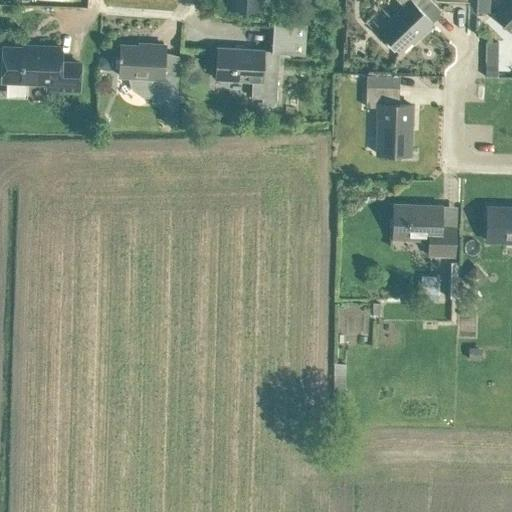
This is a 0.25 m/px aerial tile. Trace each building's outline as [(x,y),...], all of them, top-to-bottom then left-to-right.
[(260,8),(260,0),(228,0),(228,7),(260,8)] [(397,0),(403,6),(378,29),(399,51),(418,33),(419,35),(432,23),(416,6),(421,0),(397,0)] [(489,12),(489,0),(475,0),(475,11),(489,12)] [(510,30),(511,28),(511,0),(507,0),(494,13),(510,30)] [(491,38),(490,70),(502,70),(502,38),(491,38)] [(151,95),(151,101),(163,102),(175,102),(175,100),(177,71),(163,69),(164,45),(146,44),(146,46),(120,44),(118,75),(128,75),(132,88),(141,94),(151,95)] [(48,82),(47,89),(78,90),(79,62),(60,61),(60,46),(37,45),(36,47),(5,46),(4,80),(48,82)] [(272,102),(273,98),(275,98),(277,70),(261,69),(262,49),(217,46),(215,78),(251,81),(250,96),(261,97),(261,101),(264,105),(270,105),(272,102)] [(110,57),(98,57),(97,68),(109,69),(110,57)] [(411,104),(391,103),(392,75),(366,74),(365,106),(377,106),(376,153),(410,154),(411,104)] [(174,123),(174,126),(186,126),(187,111),(183,111),(184,100),(175,100),(175,102),(174,123)] [(174,123),(175,102),(163,102),(162,122),(174,123)] [(428,238),(428,254),(453,255),(454,225),(440,225),(440,205),(394,203),(392,237),(428,238)] [(511,240),(511,206),(487,206),(486,240),(511,240)] [(447,260),(446,281),(446,297),(456,297),(457,261),(447,260)] [(421,275),(420,293),(438,294),(438,275),(421,275)] [(332,420),(344,421),(345,363),(333,363),(332,420)]
